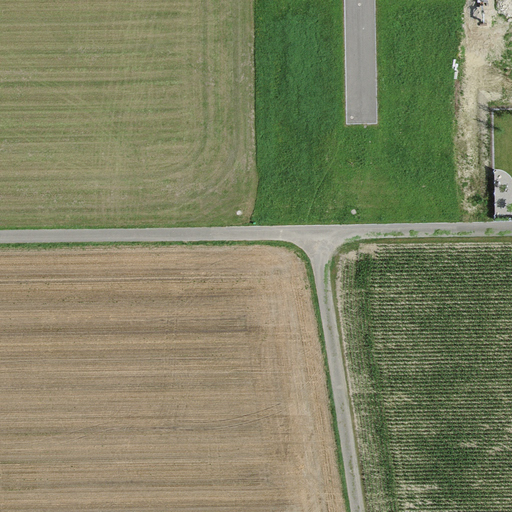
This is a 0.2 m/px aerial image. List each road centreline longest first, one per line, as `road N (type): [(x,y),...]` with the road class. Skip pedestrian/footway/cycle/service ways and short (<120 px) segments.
road 1 (unclassified): [(0,241),(511,234)]
road 2 (track): [(360,511),(319,237)]
